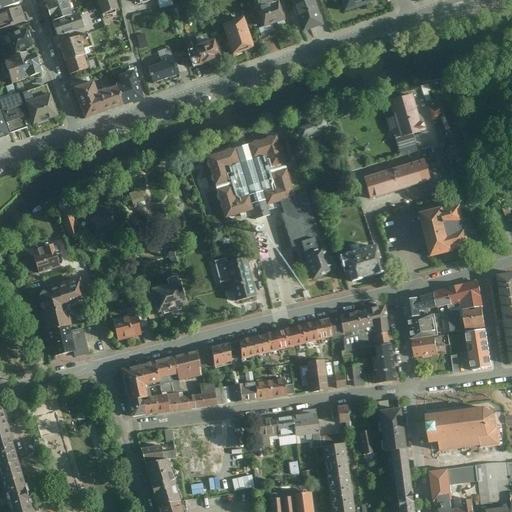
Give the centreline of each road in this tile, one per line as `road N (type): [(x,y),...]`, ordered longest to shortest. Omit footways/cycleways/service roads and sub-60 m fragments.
road 1 (tertiary): [(410,19),(78,134)]
road 2 (residential): [(107,363),(392,291)]
road 3 (residential): [(122,428),(407,389)]
road 4 (residential): [(78,134),(31,0)]
road 5 (residential): [(8,389),(44,511)]
road 6 (residential): [(425,511),(407,389)]
